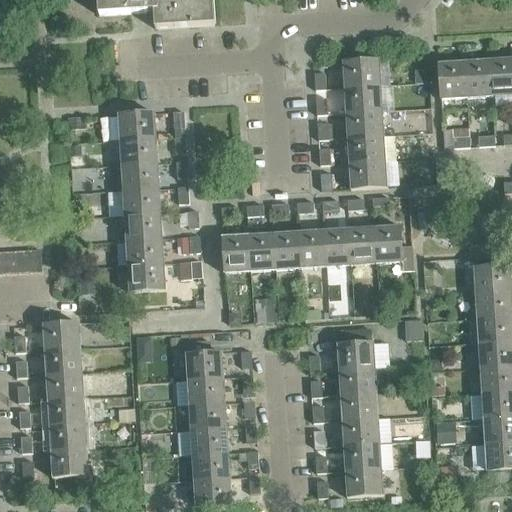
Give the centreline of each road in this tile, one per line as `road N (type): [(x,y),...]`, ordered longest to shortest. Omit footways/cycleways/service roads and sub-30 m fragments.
road 1 (residential): [(409,0),(395,21),(267,31),(269,60)]
road 2 (residential): [(283,511),(275,357)]
road 3 (residential): [(126,70),(269,60)]
road 4 (residential): [(269,60),(281,200)]
